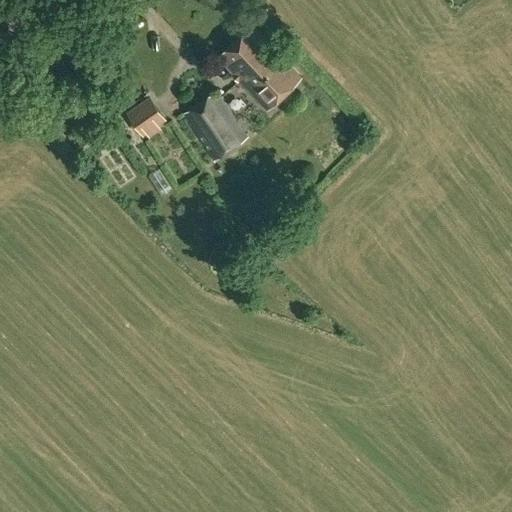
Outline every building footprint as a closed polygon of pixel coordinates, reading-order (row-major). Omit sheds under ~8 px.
[(506,0),(470,0),(459,7),(469,24),(506,0)] [(217,56),(268,109),(301,78),(251,24),(217,56)] [(183,114),(215,161),(248,138),(216,92),(183,114)] [(158,127),(166,121),(150,99),(129,114),(148,140),(161,131),(158,127)] [(163,168),(154,173),(164,190),(174,184),(163,168)]
